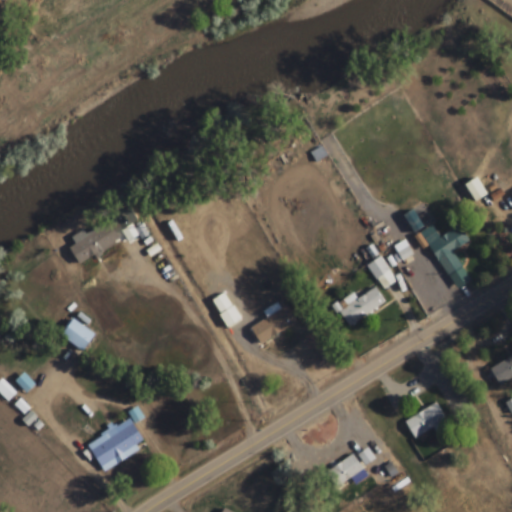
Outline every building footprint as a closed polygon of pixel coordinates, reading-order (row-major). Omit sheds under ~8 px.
[(445,277),(461,266),(452,253),(469,242),(458,226),(440,238),(436,231),(429,236),(425,230),(418,234),(445,277)] [(67,245),(73,262),(117,245),(111,228),(67,245)] [(388,274),(382,259),(368,264),(374,280),(388,274)] [(342,300),(346,306),(337,312),(348,329),(386,303),(374,287),(357,299),(353,292),(342,300)] [(210,302),(227,329),(240,321),(223,294),(210,302)] [(267,315),(268,318),(250,327),(257,343),(289,328),(280,309),(267,315)] [(82,352),(95,336),(71,319),(59,336),(82,352)] [(511,376),(511,355),(489,368),(498,385),(511,376)] [(33,386),(24,374),(15,381),(24,393),(33,386)] [(403,421),(413,438),(431,428),(435,435),(450,426),(436,402),(403,421)] [(146,446),(130,417),(85,442),(101,471),(146,446)] [(334,489),(363,471),(353,455),(324,473),(334,489)]
